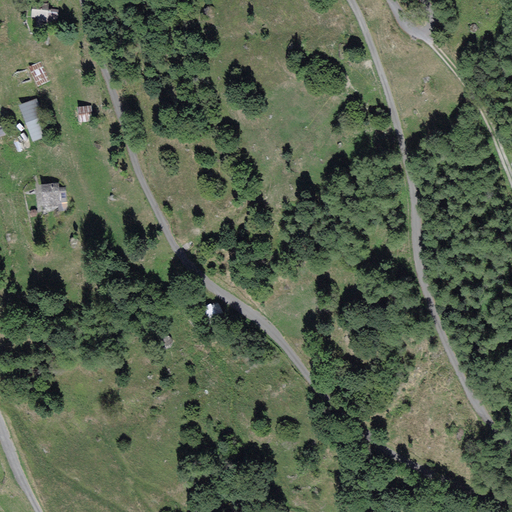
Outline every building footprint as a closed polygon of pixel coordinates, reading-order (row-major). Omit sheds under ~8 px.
[(64,12),(52,9),(52,7),(33,5),(31,13),(32,22),(40,22),(40,25),(47,25),(47,23),(62,25),(64,12)] [(42,64),(29,70),(39,90),(52,83),(42,64)] [(51,139),(38,102),(18,108),(23,126),(34,145),(51,139)] [(95,108),(78,110),(79,125),(97,124),(95,108)] [(67,212),(61,185),(40,187),(41,200),(45,217),(61,210),(62,214),(67,212)] [(209,315),(223,312),(219,301),(206,305),(209,315)] [(198,310),(190,317),(197,326),(205,320),(198,310)] [(212,326),(227,320),(224,312),(209,318),(212,326)]
